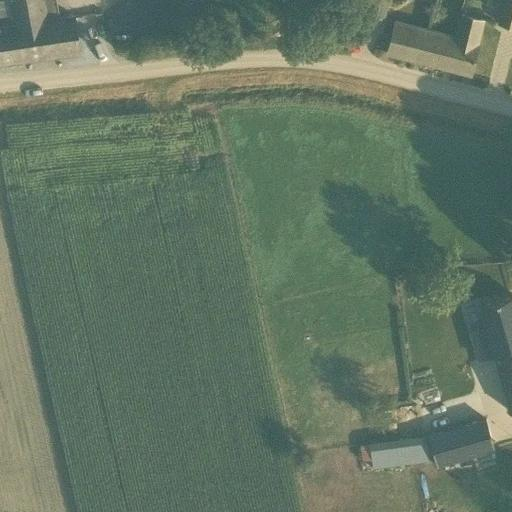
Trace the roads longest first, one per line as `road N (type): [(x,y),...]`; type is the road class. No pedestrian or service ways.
road 1 (unclassified): [(0,85),(289,60),(358,67),(511,106)]
road 2 (track): [(0,310),(46,511)]
